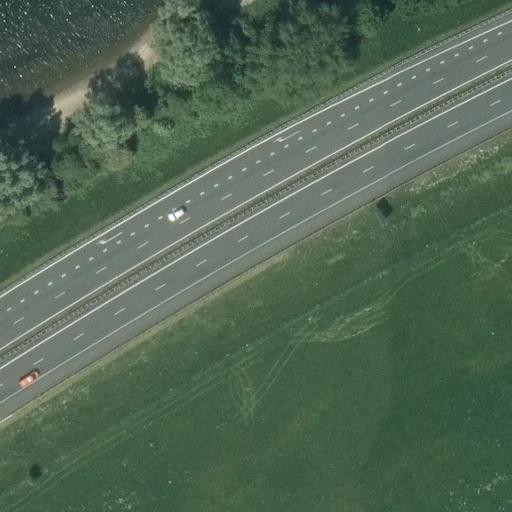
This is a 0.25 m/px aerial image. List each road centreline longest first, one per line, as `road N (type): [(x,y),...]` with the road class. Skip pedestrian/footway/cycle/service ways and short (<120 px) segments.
road 1 (motorway): [(0,387),(210,261),(511,98)]
road 2 (motorway): [(511,46),(191,212),(0,331)]
